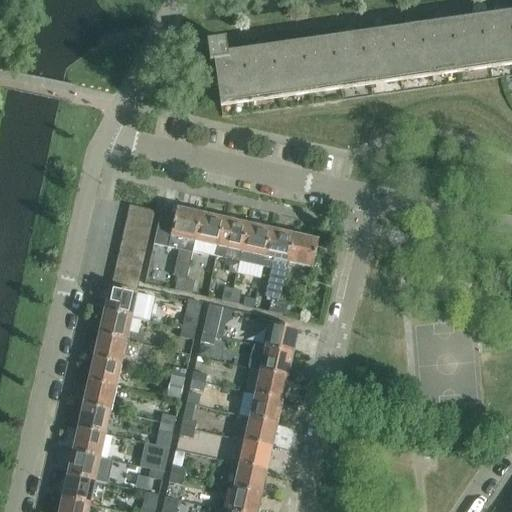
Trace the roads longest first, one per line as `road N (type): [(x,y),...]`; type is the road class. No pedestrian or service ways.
road 1 (residential): [(371,197),(104,138),(88,171),(16,511)]
road 2 (residential): [(303,511),(371,197)]
road 3 (residential): [(511,224),(371,197)]
